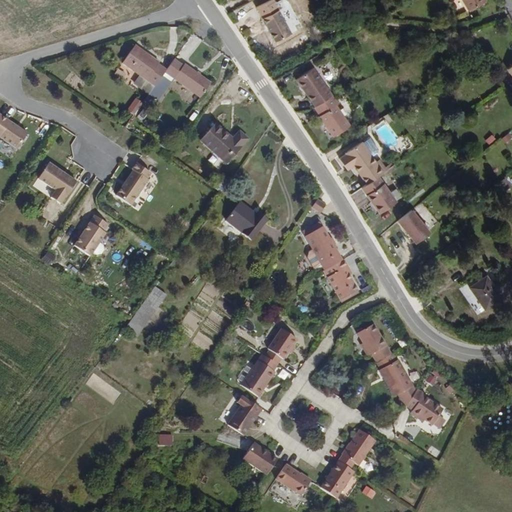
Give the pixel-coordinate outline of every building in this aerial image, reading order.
[(486,0),(462,0),(470,12),(488,2),(486,0)] [(258,10),(276,44),(293,35),(274,1),(258,10)] [(166,69),(156,62),(157,60),(135,45),(122,64),(139,75),(134,83),(150,93),(163,73),(166,69)] [(209,81),(183,64),(173,58),(166,69),(163,73),(198,96),(209,81)] [(307,80),(318,73),(315,69),(305,76),(307,80)] [(333,96),(318,73),(307,80),(305,76),(297,81),(315,108),(333,96)] [(349,127),(335,106),(338,103),(333,96),(315,108),(320,115),(318,117),(332,138),(349,127)] [(134,99),(126,111),(135,117),(143,105),(134,99)] [(0,136),(17,148),(28,132),(0,113),(0,136)] [(245,146),(243,145),(247,141),(250,137),(239,126),(231,135),(217,122),(200,139),(227,164),(245,146)] [(380,150),(378,148),(369,136),(362,141),(372,155),(380,150)] [(381,169),(372,155),(362,141),(338,158),(348,173),(354,169),(366,186),(378,178),(382,174),(392,168),(396,165),(393,160),(381,169)] [(49,162),(39,178),(56,188),(52,196),(61,202),(66,195),(68,196),(78,179),(67,173),(65,175),(61,172),(62,170),(49,162)] [(131,205),(151,173),(136,164),(116,196),(131,205)] [(386,179),(395,173),(392,168),(382,174),(386,179)] [(396,204),(378,178),(366,186),(361,189),(380,215),(396,204)] [(326,206),(316,199),(311,205),(322,213),(326,206)] [(251,243),(268,221),(256,212),(253,215),(238,204),(224,224),(251,243)] [(432,233),(412,210),(397,222),(417,245),(432,233)] [(89,257),(104,234),(102,232),(107,225),(93,216),(73,247),(89,257)] [(343,260),(324,226),(306,236),(313,250),(321,263),(325,270),(343,260)] [(321,263),(313,250),(309,252),(307,256),(313,268),(321,263)] [(357,290),(349,276),(345,268),(349,266),(345,259),(343,260),(325,270),(340,299),(357,290)] [(353,274),(349,266),(345,268),(349,276),(353,274)] [(503,299),(487,276),(469,288),(486,311),(503,299)] [(138,336),(168,296),(155,287),(125,326),(138,336)] [(247,311),(257,296),(254,293),(244,308),(247,311)] [(390,354),(374,323),(357,332),(369,353),(372,351),(377,360),(380,359),(390,354)] [(291,353),(296,346),(293,343),(297,338),(281,327),(266,348),(269,349),(265,355),(278,363),(286,351),(291,353)] [(257,396),(275,371),(273,370),(278,363),(265,355),(262,352),(240,384),(257,396)] [(410,382),(398,361),(396,359),(392,352),(390,354),(380,359),(383,365),(380,366),(396,395),(399,393),(405,406),(407,404),(415,393),(410,384),(410,382)] [(434,424),(446,406),(427,393),(426,395),(421,392),(417,389),(415,393),(407,404),(413,409),(411,412),(426,422),(428,420),(434,424)] [(246,433),(262,408),(241,394),(237,402),(241,405),(229,422),(246,433)] [(358,465),(376,439),(360,429),(339,459),(352,467),(355,463),(358,465)] [(279,459),(254,442),(243,459),(268,476),(279,459)] [(337,497),(356,470),(352,467),(339,459),(321,486),(337,497)] [(310,479),(287,464),(276,480),(300,496),(310,479)]
